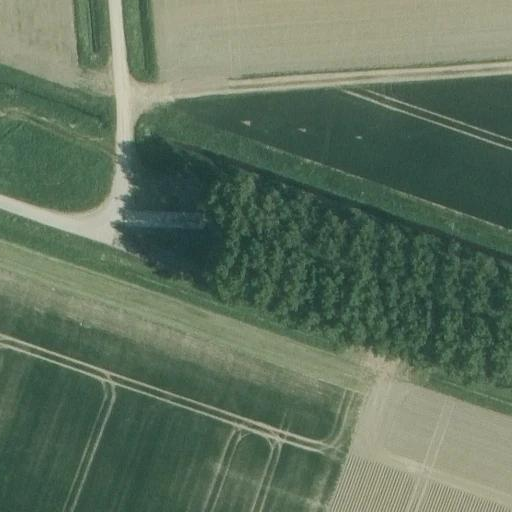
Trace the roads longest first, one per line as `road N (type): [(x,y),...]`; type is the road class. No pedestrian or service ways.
road 1 (track): [(511,378),(103,237)]
road 2 (track): [(123,103),(511,71)]
road 3 (unclassified): [(0,202),(103,237),(121,173),(115,0)]
